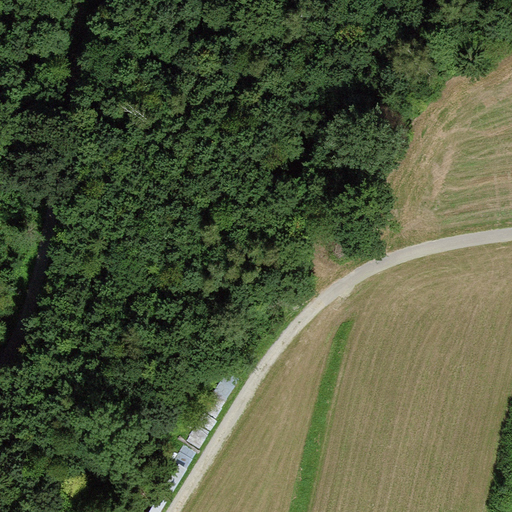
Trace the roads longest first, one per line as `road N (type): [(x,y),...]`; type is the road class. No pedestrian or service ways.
road 1 (track): [(176,511),(258,381),(322,304),(377,267),(511,237)]
road 2 (track): [(0,371),(37,283),(80,63),(112,0)]
